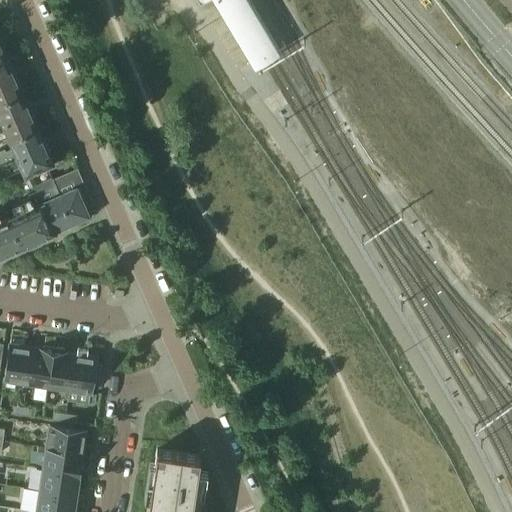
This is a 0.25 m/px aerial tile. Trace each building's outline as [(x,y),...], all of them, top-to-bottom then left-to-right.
[(283,49),(254,0),(219,0),(257,64),(283,49)] [(0,81),(15,75),(17,74),(14,67),(12,68),(8,58),(0,61),(0,81)] [(20,81),(17,74),(15,75),(0,81),(0,102),(23,93),(18,82),(20,81)] [(0,123),(3,122),(30,110),(32,109),(29,102),(27,103),(23,93),(0,102),(0,123)] [(30,110),(3,122),(0,123),(0,134),(7,131),(11,139),(38,127),(33,117),(35,116),(32,109),(30,110)] [(0,163),(18,156),(47,143),(44,137),(42,137),(38,127),(11,139),(14,147),(6,150),(5,148),(0,150),(0,163)] [(47,143),(18,156),(0,163),(0,171),(2,176),(15,170),(14,168),(22,165),(26,174),(46,166),(53,162),(48,151),(50,151),(47,143)] [(43,181),(34,185),(37,192),(42,202),(42,204),(55,232),(56,231),(55,230),(71,223),(88,215),(84,206),(93,202),(78,168),(52,180),(51,178),(43,181)] [(17,215),(9,218),(23,250),(40,242),(46,239),(45,236),(55,232),(42,204),(42,202),(37,192),(29,195),(30,198),(23,200),(21,196),(15,198),(17,203),(13,205),(17,215)] [(1,222),(0,218),(0,257),(1,259),(23,250),(9,218),(1,222)] [(27,383),(32,347),(10,343),(4,380),(27,383)] [(48,387),(54,347),(44,345),(44,348),(32,347),(27,383),(48,387)] [(69,390),(75,353),(64,351),(64,348),(54,347),(48,387),(69,390)] [(92,393),(93,385),(100,386),(103,366),(96,365),(98,357),(75,353),(69,390),(92,393)] [(10,413),(22,415),(23,406),(11,404),(10,413)] [(22,415),(34,416),(35,408),(23,406),(22,415)] [(54,411),(53,419),(65,421),(66,413),(54,411)] [(65,421),(77,423),(78,415),(66,413),(65,421)] [(86,430),(50,425),(46,447),(83,452),(86,430)] [(79,474),(83,452),(46,447),(43,468),(79,474)] [(147,511),(191,511),(200,456),(157,449),(147,511)] [(43,468),(40,489),(76,495),(79,474),(43,468)] [(45,511),(73,511),(76,495),(40,489),(24,487),(20,508),(36,511),(45,511)]
